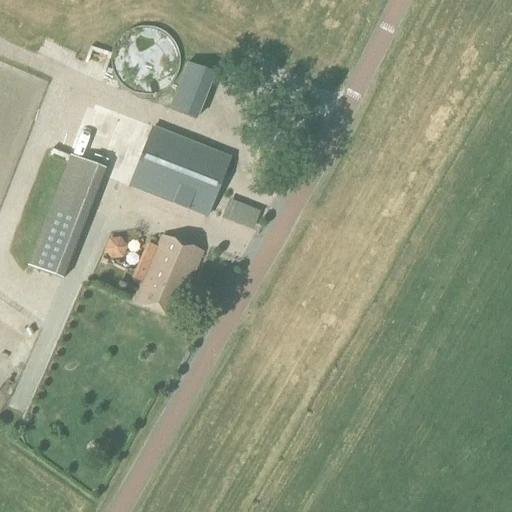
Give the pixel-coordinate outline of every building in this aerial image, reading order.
[(111,57),(111,60),(111,63),(111,66),(112,69),(113,72),(114,75),(115,78),(117,80),(118,82),(120,85),(122,87),(125,89),(127,90),(130,92),(133,93),(135,94),(138,94),(141,95),(144,95),(147,95),(150,95),(153,94),(156,93),(159,92),(161,91),(164,89),(166,87),(168,85),(170,83),(172,81),(174,78),(175,76),(176,73),(177,70),(178,67),(178,64),(178,61),(178,58),(178,55),(177,52),(176,50),(175,47),(174,44),(172,42),(170,39),(168,37),(166,35),(164,34),(161,32),(158,31),(156,30),(153,29),(150,28),(147,28),(144,28),(141,28),(138,28),(135,29),(132,30),(130,31),(127,33),(125,34),(122,36),(120,38),(118,41),(116,43),(115,46),(113,48),(112,51),(112,54),(111,57)] [(170,119),(188,126),(203,86),(185,79),(170,119)] [(151,126),(139,158),(128,185),(127,187),(207,219),(230,158),(151,126)] [(62,281),(103,174),(68,160),(28,265),(62,281)] [(176,319),(202,253),(161,237),(132,303),(176,319)] [(332,349),(339,331),(280,309),(273,328),(332,349)]
